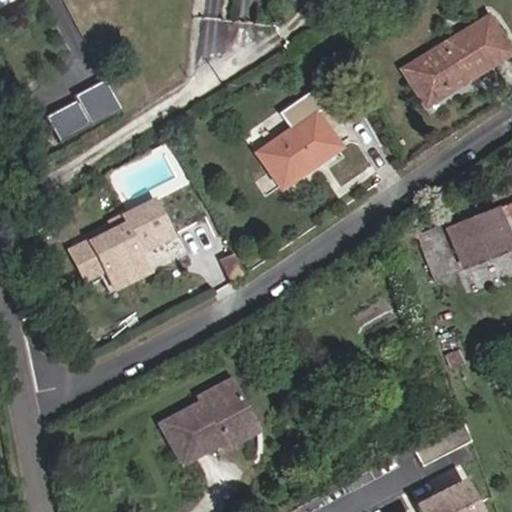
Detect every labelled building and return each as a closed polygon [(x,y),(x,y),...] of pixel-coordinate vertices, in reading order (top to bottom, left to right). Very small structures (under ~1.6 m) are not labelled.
[(471,17),(388,74),(412,109),(495,53),(471,17)] [(50,146),(106,110),(89,83),(33,119),(50,146)] [(243,152),(266,190),(327,150),(302,112),(243,152)] [(133,200),(92,222),(95,228),(58,248),(74,276),(81,273),(96,301),(174,259),(159,232),(152,236),(133,200)] [(511,209),(492,217),(504,250),(511,246),(511,209)] [(448,243),(445,237),(421,246),(433,272),(502,246),(494,226),(448,243)] [(217,287),(231,279),(219,254),(204,264),(217,287)] [(177,435),(199,475),(242,451),(237,442),(267,426),(247,391),(215,408),(216,413),(177,435)] [(421,463),(471,436),(464,416),(411,444),(421,463)] [(267,426),(237,442),(242,451),(246,457),(275,442),(267,426)] [(421,511),(480,511),(462,478),(416,502),(421,511)]
